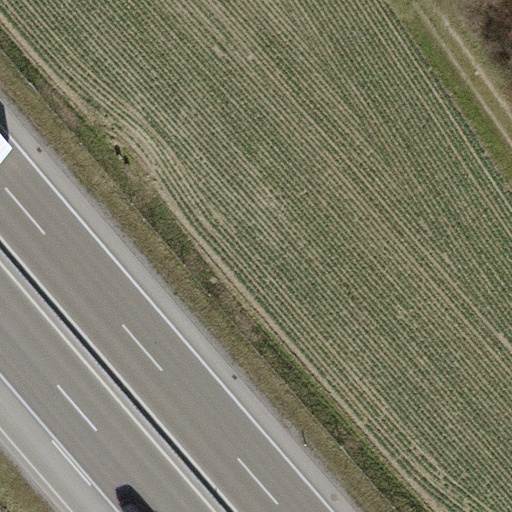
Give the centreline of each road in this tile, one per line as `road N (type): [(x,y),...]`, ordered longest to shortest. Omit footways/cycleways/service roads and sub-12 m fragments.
road 1 (motorway): [(288,511),(0,177)]
road 2 (motorway): [(0,319),(166,511)]
road 3 (track): [(427,0),(511,122)]
